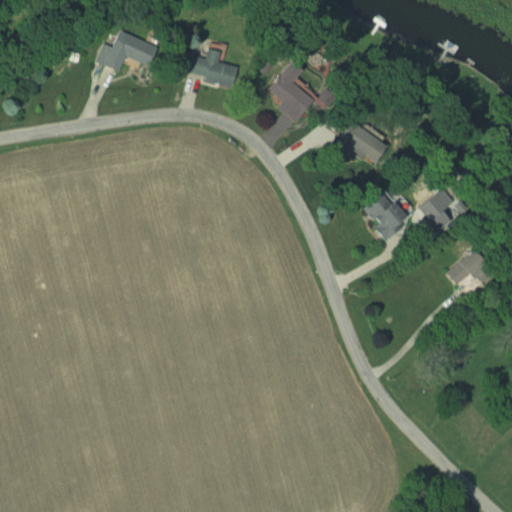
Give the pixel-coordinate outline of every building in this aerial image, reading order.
[(150,50),(115,29),(104,47),(100,44),(91,58),(107,67),(114,55),(139,69),(150,50)] [(228,83),(231,66),(213,62),(215,51),(202,49),(200,58),(187,55),(183,74),(228,83)] [(273,105),(287,121),(312,98),(282,66),(261,86),(276,102),(273,105)] [(322,148),(336,160),(344,149),(362,164),(377,145),(345,119),(322,148)] [(355,212),(386,239),(404,220),(373,192),(355,212)] [(441,271),(459,295),(484,277),(466,252),(441,271)]
